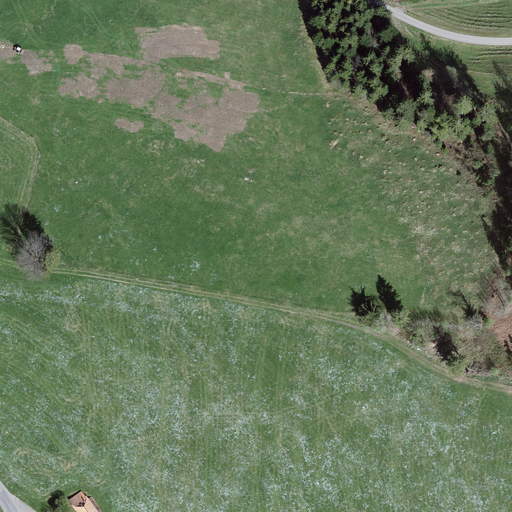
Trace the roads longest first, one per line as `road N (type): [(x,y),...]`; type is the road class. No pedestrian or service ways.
road 1 (track): [(0,259),(327,317),(511,390)]
road 2 (unclassified): [(372,0),(442,33),(511,41)]
